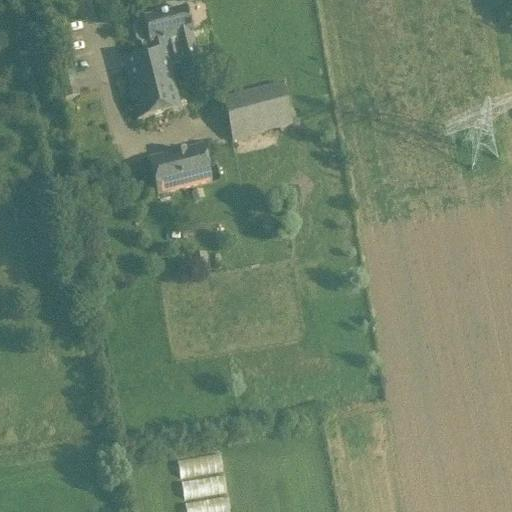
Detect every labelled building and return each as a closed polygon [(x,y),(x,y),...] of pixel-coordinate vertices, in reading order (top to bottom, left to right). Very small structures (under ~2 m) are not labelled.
[(140,46),(148,44),(150,55),(122,62),(138,122),(179,112),(165,53),(175,50),(183,79),(200,75),(190,36),(191,36),(185,11),(142,22),(142,24),(135,26),(132,31),(135,43),(140,46)] [(78,99),(75,86),(72,75),(58,78),(64,102),(78,99)] [(232,143),(291,128),(281,87),(221,101),(232,143)] [(156,198),(211,185),(202,148),(147,162),(156,198)] [(206,255),(192,258),(195,275),(209,272),(206,255)] [(230,511),(221,454),(192,458),(199,511),(230,511)]
